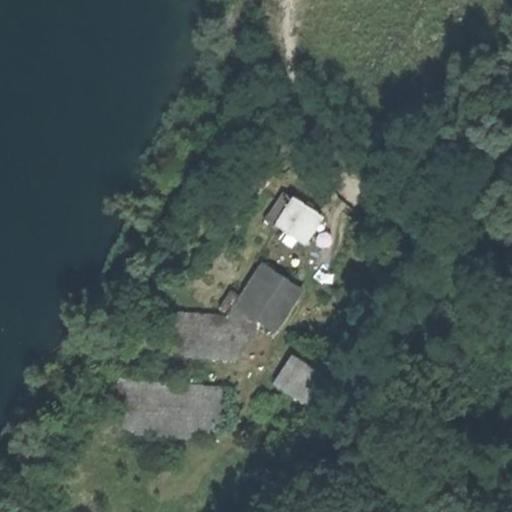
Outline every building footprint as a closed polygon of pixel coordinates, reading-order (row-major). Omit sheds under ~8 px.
[(262,193),(269,183),(259,176),(251,186),(262,193)] [(269,216),(279,224),(295,201),(285,194),(269,216)] [(323,220),(295,201),(279,224),(277,227),(306,246),(323,220)] [(249,318),(252,318),(282,278),(270,269),(271,267),(266,263),(264,264),(261,263),(238,296),(231,305),(249,318)] [(231,305),(238,296),(227,288),(216,306),(226,313),(231,305)] [(249,318),(224,317),(223,334),(194,333),(194,316),(167,314),(168,322),(170,330),(174,338),(181,347),(189,352),(197,357),(209,359),(220,358),(231,354),(240,347),(246,339),(251,329),(252,318),(249,318)] [(224,317),(194,316),(194,333),(223,334),(224,317)] [(315,412),(334,383),(288,354),(271,381),(315,412)] [(215,387),(183,385),(182,404),(145,402),(146,383),(116,381),(116,391),(118,401),(124,411),(132,422),(142,428),(156,433),(171,433),(184,430),(197,423),(205,414),(211,404),(215,387)] [(183,385),(146,383),(145,402),(182,404),(183,385)]
